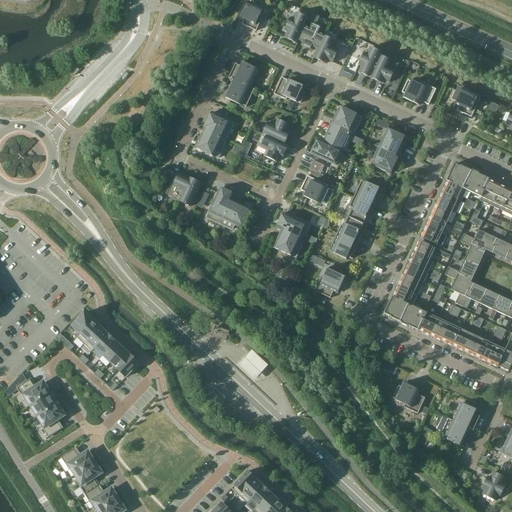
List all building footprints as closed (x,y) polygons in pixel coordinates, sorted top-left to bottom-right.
[(245,17),(242,25),(256,31),(266,11),(248,2),(242,15),(245,17)] [(296,43),(308,19),(296,13),(293,20),(291,18),(285,30),(288,32),(285,38),(296,43)] [(313,14),(310,22),(316,24),(319,17),(313,14)] [(314,58),(324,36),(319,34),(321,29),(311,24),(309,29),(304,27),(308,19),(296,43),(297,44),(298,40),(303,42),(302,45),(311,50),(313,47),(317,49),(313,58),(314,58)] [(335,42),(324,36),(314,58),(325,63),(327,60),(333,63),(338,51),(333,48),(335,42)] [(370,78),(382,53),(370,48),(367,54),(364,53),(359,65),(362,66),(359,72),(370,78)] [(382,53),(370,78),(382,83),(383,80),(389,82),(398,64),(381,56),(382,53)] [(235,64),(229,79),(233,81),(234,80),(250,88),(258,71),(245,65),(243,68),(235,64)] [(301,87),(282,78),(274,94),(286,100),(287,97),(300,103),(305,93),(299,90),(301,87)] [(234,80),(233,81),(227,94),(232,97),(231,100),(247,107),(255,90),(250,88),(234,80)] [(408,96),(406,99),(420,105),(421,102),(429,105),(436,89),(420,82),(419,85),(408,80),(402,93),(408,96)] [(471,118),(481,97),(464,89),(457,102),(461,103),(457,111),(471,118)] [(493,103),(488,112),(495,115),(499,107),(493,103)] [(340,107),(331,125),(353,135),(361,118),(340,107)] [(212,113),(204,130),(226,141),(235,123),(212,113)] [(289,126),(287,124),(277,120),(274,126),(268,123),(263,134),(288,146),(285,144),(290,133),(286,131),(289,126)] [(353,135),(331,125),(323,142),(318,140),(342,151),(350,134),(353,136),(353,135)] [(218,158),(226,141),(204,130),(195,148),(215,157),(218,158)] [(387,130),(379,147),(398,156),(407,139),(387,130)] [(283,158),(288,146),(263,134),(257,146),(267,150),(264,156),(276,162),(279,156),(283,158)] [(336,165),(342,151),(318,140),(312,154),(336,165)] [(246,141),(240,155),(246,158),(252,144),(246,141)] [(236,145),(233,152),(238,154),(241,147),(236,145)] [(390,174),(398,156),(379,147),(371,165),(390,174)] [(313,160),(309,170),(321,175),(325,165),(313,160)] [(449,175),(447,181),(466,190),(466,191),(469,192),(481,197),(489,180),(479,175),(479,174),(478,174),(472,171),(472,172),(461,167),(460,167),(454,164),(449,175)] [(312,172),(311,175),(329,183),(330,180),(312,172)] [(190,207),(201,184),(189,178),(189,179),(179,174),(173,186),(183,191),(178,201),(190,207)] [(320,203),(328,186),(307,176),(300,190),(308,194),(307,197),(320,203)] [(481,197),(479,201),(491,206),(500,186),(489,181),(489,180),(481,197)] [(448,182),(443,193),(461,202),(466,191),(466,190),(447,181),(448,182)] [(352,197),(352,198),(374,208),(381,194),(375,192),(377,189),(362,182),(354,198),(352,197)] [(500,186),(491,206),(502,211),(511,192),(500,186)] [(220,224),(234,195),(220,188),(209,213),(206,218),(220,224)] [(511,192),(502,211),(511,216),(511,192)] [(443,193),(438,204),(452,211),(456,213),(461,202),(443,193)] [(234,195),(220,224),(232,230),(235,225),(240,227),(249,208),(232,200),(234,195)] [(371,214),(374,208),(352,198),(348,206),(352,207),(347,217),(363,225),(369,213),(371,214)] [(438,204),(432,216),(447,223),(452,211),(438,204)] [(284,214),(277,228),(301,239),(308,225),(284,214)] [(432,216),(427,227),(442,234),(447,223),(432,216)] [(358,236),(363,225),(347,217),(343,226),(341,225),(337,234),(358,243),(361,237),(358,236)] [(427,227),(422,239),(436,246),(441,248),(446,236),(442,234),(427,227)] [(299,245),(301,239),(277,228),(282,230),(274,248),(293,257),(296,258),(301,246),(299,245)] [(492,252),(498,240),(499,240),(500,237),(503,231),(495,228),(491,237),(485,234),(481,242),(485,244),(483,247),(485,248),(485,249),(492,252)] [(481,242),(485,234),(479,231),(475,239),(464,234),(461,242),(471,247),(484,252),(485,249),(485,248),(483,247),(485,244),(481,242)] [(351,257),(358,243),(337,234),(329,251),(344,258),(346,255),(351,257)] [(505,259),(511,246),(499,240),(498,240),(492,252),(505,259)] [(435,248),(420,241),(415,253),(430,260),(435,248)] [(477,265),(484,252),(471,247),(465,260),(477,265)] [(430,260),(415,253),(410,264),(428,273),(433,262),(430,260)] [(312,255),(309,262),(323,268),(326,261),(312,255)] [(471,279),(477,265),(465,260),(459,272),(459,273),(471,279)] [(428,273),(410,264),(404,276),(422,284),(428,273)] [(315,291),(330,299),(334,291),(337,293),(343,279),(340,278),(343,272),(330,266),(324,279),(321,277),(315,291)] [(469,284),(471,279),(459,273),(459,272),(449,267),(445,275),(456,280),(453,284),(461,288),(464,282),(469,284)] [(422,284),(404,276),(399,287),(417,295),(422,284)] [(466,298),(472,285),(469,284),(464,282),(461,288),(453,284),(450,290),(459,295),(455,303),(463,307),(467,298),(466,298)] [(479,304),(485,291),(472,285),(466,298),(467,298),(463,307),(467,309),(471,300),(479,304)] [(417,295),(399,287),(394,298),(412,307),(417,295)] [(492,310),(498,297),(485,291),(479,304),(492,310)] [(438,303),(441,297),(436,294),(433,301),(438,303)] [(319,296),(316,302),(324,306),(326,300),(319,296)] [(419,330),(427,313),(412,307),(394,298),(392,297),(390,303),(389,303),(384,314),(390,317),(390,318),(401,323),(401,324),(407,327),(408,326),(419,331),(419,330)] [(506,316),(511,303),(498,297),(492,310),(488,319),(493,321),(497,312),(506,316)] [(453,316),(457,308),(452,306),(448,314),(453,316)] [(457,318),(461,310),(457,308),(453,316),(457,318)] [(80,334),(93,321),(85,313),(77,321),(75,320),(70,325),(80,334)] [(430,335),(438,319),(427,313),(419,330),(430,335)] [(442,340),(449,324),(438,319),(430,335),(442,340)] [(84,345),(100,328),(93,321),(80,334),(76,337),(84,345)] [(453,346),(462,326),(451,321),(449,324),(442,340),(453,346)] [(464,351),(472,335),(474,331),(462,326),(453,346),(464,351)] [(216,327),(213,336),(225,341),(227,334),(223,330),(216,327)] [(95,348),(108,335),(100,328),(84,345),(92,352),(95,349),(95,348)] [(103,355),(115,342),(108,335),(95,348),(95,349),(103,355)] [(475,356),(483,340),(472,335),(464,351),(475,356)] [(511,363),(511,335),(505,350),(498,367),(508,372),(511,363)] [(487,361),(494,345),(483,340),(475,356),(487,361)] [(110,363),(123,349),(115,342),(103,355),(110,363)] [(505,350),(494,345),(487,361),(498,367),(505,350)] [(118,370),(130,356),(123,349),(110,363),(118,370)] [(268,366),(251,350),(238,365),(254,381),(268,366)] [(126,377),(139,364),(130,356),(118,370),(126,377)] [(51,393),(47,387),(46,387),(43,383),(35,388),(29,380),(16,388),(24,401),(27,399),(31,406),(50,393),(50,394),(51,393)] [(113,391),(118,386),(115,383),(110,388),(113,391)] [(418,395),(419,392),(406,385),(405,389),(398,386),(392,398),(405,404),(404,407),(418,414),(425,398),(418,395)] [(38,417),(58,404),(54,398),(53,399),(50,394),(50,393),(31,406),(37,415),(35,417),(36,419),(38,418),(38,417)] [(56,421),(64,416),(61,411),(62,410),(58,404),(38,417),(38,418),(42,424),(40,425),(48,438),(61,429),(56,421)] [(448,419),(473,431),(480,417),(472,413),(474,410),(461,404),(453,421),(448,419)] [(423,406),(421,412),(426,415),(429,409),(423,406)] [(468,429),(473,431),(448,419),(440,436),(455,443),(457,440),(462,442),(468,429)] [(423,427),(416,443),(425,448),(432,432),(423,427)] [(511,430),(501,453),(511,458),(511,430)] [(75,475),(95,462),(92,456),(90,457),(88,452),(80,457),(74,449),(61,458),(69,470),(71,469),(75,475)] [(99,468),(95,462),(75,475),(79,481),(77,483),(85,495),(98,486),(93,478),(101,473),(98,469),(99,468)] [(504,462),(500,470),(507,473),(511,465),(504,462)] [(239,496),(255,479),(247,471),(231,488),(239,496)] [(488,477),(482,489),(485,490),(483,495),(495,500),(497,496),(500,497),(505,485),(503,484),(505,478),(493,473),(491,478),(488,477)] [(250,500),(263,486),(255,479),(239,496),(247,504),(250,500)] [(99,511),(119,499),(115,493),(114,494),(111,489),(103,495),(98,486),(85,495),(93,507),(95,506),(99,511)] [(258,507),(271,494),(263,486),(250,500),(257,507),(258,507)] [(255,511),(267,511),(278,501),(271,494),(258,507),(257,507),(254,510),(255,511)] [(123,505),(119,499),(99,511),(122,511),(125,510),(122,506),(123,505)] [(281,511),(285,508),(278,501),(267,511),(281,511)] [(230,511),(221,503),(214,511),(230,511)]
